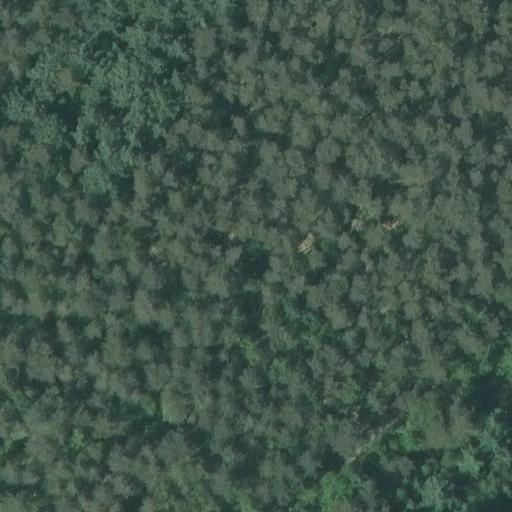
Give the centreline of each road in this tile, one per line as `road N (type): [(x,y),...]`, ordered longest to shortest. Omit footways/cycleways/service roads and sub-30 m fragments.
road 1 (track): [(0,127),(368,423),(511,333)]
road 2 (track): [(368,423),(245,511)]
